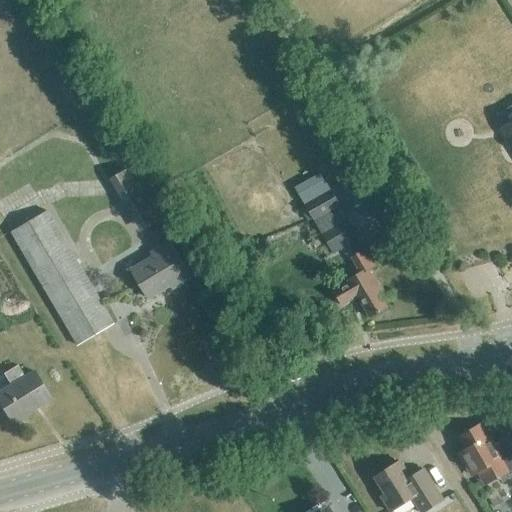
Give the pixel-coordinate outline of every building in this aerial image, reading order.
[(467,133),(479,123),(466,109),(454,119),(467,133)] [(308,158),(320,156),(317,140),(305,142),(308,158)] [(321,173),(293,189),(302,204),(304,208),(300,210),(307,221),(308,223),(313,220),(333,254),(359,239),(330,189),(321,173)] [(370,191),(385,216),(401,206),(385,181),(370,191)] [(77,345),(113,324),(46,211),(10,232),(77,345)] [(131,271),(147,299),(175,282),(177,286),(191,278),(170,243),(151,255),(153,258),(131,271)] [(341,306),(357,297),(369,318),(386,307),(382,300),(387,298),(370,269),(374,266),(365,250),(351,258),(360,273),(332,290),(341,306)] [(122,309),(137,307),(135,293),(120,295),(122,309)] [(0,401),(12,422),(51,399),(34,372),(25,378),(18,366),(4,374),(11,386),(0,392),(0,401)] [(466,449),(459,453),(472,476),(479,472),(486,484),(506,472),(508,475),(511,472),(511,448),(505,437),(491,445),(480,425),(459,437),(466,449)] [(420,511),(426,511),(441,503),(421,471),(410,478),(399,461),(373,477),(384,494),(380,497),(390,511),(412,498),(420,511)]
